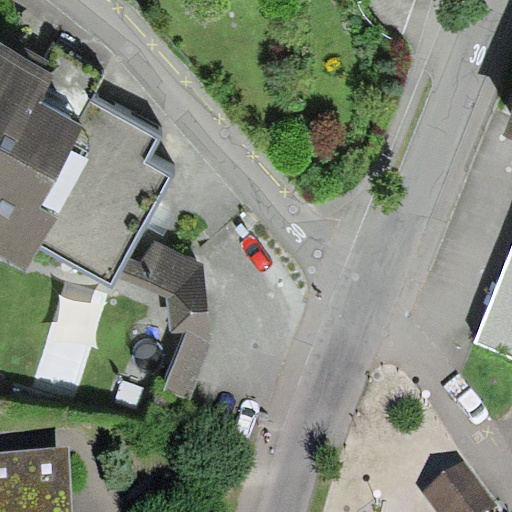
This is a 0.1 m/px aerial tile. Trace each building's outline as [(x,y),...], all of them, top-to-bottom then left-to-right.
[(0,233),(36,253),(40,242),(111,280),(116,271),(126,252),(174,164),(148,150),(160,130),(94,94),(107,70),(54,41),(47,54),(11,35),(0,28),(0,233)] [(192,393),(214,332),(204,253),(151,238),(143,258),(126,252),(116,271),(169,290),(173,321),(187,318),(168,374),(165,383),(192,393)] [(511,250),(476,337),(511,351),(511,250)] [(71,511),(68,452),(0,456),(0,511),(71,511)] [(497,511),(468,469),(426,497),(436,511),(497,511)]
